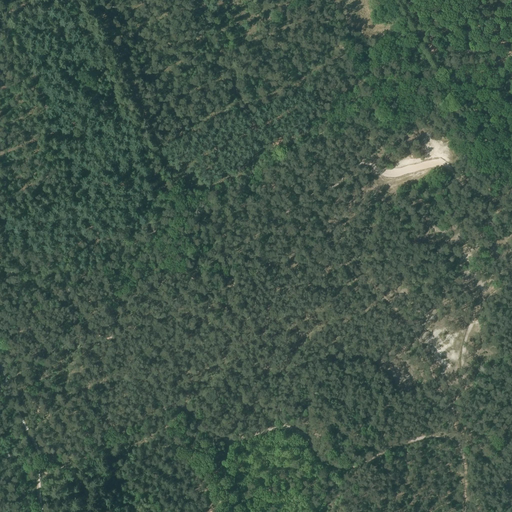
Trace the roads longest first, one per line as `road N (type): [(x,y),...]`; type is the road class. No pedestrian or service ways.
road 1 (track): [(465,511),(463,461),(443,437),(404,440),(337,465),(289,426),(231,439),(171,403),(57,469)]
road 2 (track): [(36,0),(23,50),(79,191),(127,203),(158,233),(199,255),(270,227)]
road 3 (track): [(511,143),(491,195),(436,162),(383,172),(359,163),(326,189),(293,199),(270,227)]
road 4 (track): [(270,227),(277,175),(195,0)]
road 5 (track): [(511,43),(437,54),(400,0)]
